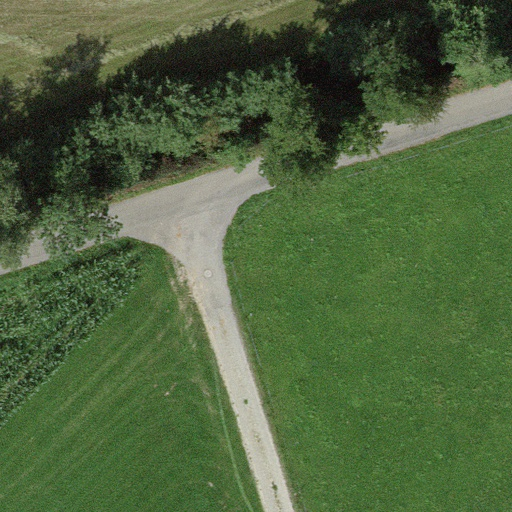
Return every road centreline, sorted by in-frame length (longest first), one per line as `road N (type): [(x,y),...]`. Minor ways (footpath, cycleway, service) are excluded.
road 1 (unclassified): [(0,254),(511,103)]
road 2 (track): [(285,511),(188,201)]
